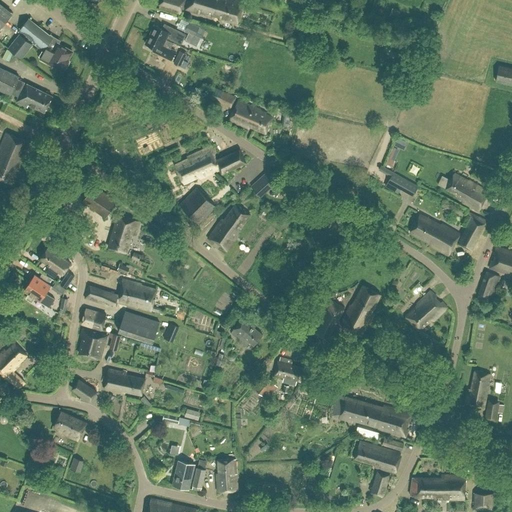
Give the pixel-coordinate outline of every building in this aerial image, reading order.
[(185,0),(160,0),(158,8),(181,14),(185,0)] [(244,2),(238,0),(190,0),(191,1),(188,0),(186,9),(212,17),(213,15),(238,22),(244,2)] [(0,29),(12,15),(0,5),(0,29)] [(53,38),(29,18),(19,31),(43,50),(47,45),(48,46),(41,58),(63,70),(65,67),(66,67),(70,60),(69,60),(69,59),(68,59),(73,51),(59,43),(60,41),(53,38)] [(164,41),(166,38),(167,35),(182,42),(186,34),(165,23),(162,28),(155,24),(150,34),(164,41)] [(196,43),(201,33),(191,29),(187,39),(196,43)] [(33,44),(19,33),(8,48),(22,59),(33,44)] [(174,42),(166,38),(164,41),(150,34),(146,43),(155,48),(153,50),(172,59),(176,51),(171,48),(174,42)] [(187,53),(181,49),(174,62),(181,65),(187,53)] [(511,67),(499,65),(496,81),(511,84),(511,67)] [(20,77),(0,66),(0,89),(11,94),(12,93),(19,96),(17,101),(28,107),(29,104),(45,111),(52,96),(19,79),(20,77)] [(236,96),(216,87),(211,96),(231,105),(236,96)] [(260,109),(238,99),(229,119),(248,127),(250,125),(266,132),(273,116),(260,110),(260,109)] [(30,142),(7,133),(0,148),(0,150),(2,151),(0,154),(0,178),(10,182),(20,159),(23,160),(30,142)] [(214,138),(220,149),(227,145),(221,134),(214,138)] [(216,153),(212,145),(187,156),(188,158),(175,164),(184,183),(198,176),(199,178),(220,169),(222,172),(246,162),(240,149),(216,160),(213,154),(216,153)] [(382,165),(378,174),(403,186),(408,178),(382,165)] [(269,170),(251,187),(259,195),(277,179),(269,170)] [(488,191),(469,180),(468,181),(454,173),(447,188),(458,194),(457,196),(463,199),(463,202),(479,211),(488,191)] [(211,202),(197,187),(180,204),(194,219),(211,202)] [(114,205),(91,189),(82,200),(105,217),(114,205)] [(250,214),(235,203),(224,219),(222,218),(208,238),(214,242),(216,240),(221,244),(220,246),(227,251),(239,233),(238,232),(250,214)] [(486,220),(469,212),(463,224),(467,226),(459,242),(472,249),(486,220)] [(140,221),(115,214),(113,220),(116,222),(108,246),(126,251),(132,234),(135,235),(140,221)] [(440,225),(421,214),(410,232),(430,243),(430,245),(448,255),(456,241),(458,242),(461,235),(442,223),(440,225)] [(71,263),(65,259),(68,255),(50,243),(40,259),(62,274),(71,263)] [(511,250),(497,246),(490,267),(510,274),(511,271),(511,250)] [(68,271),(61,283),(67,288),(75,276),(68,271)] [(500,276),(487,271),(478,294),(487,298),(489,293),(493,294),(500,276)] [(51,285),(34,274),(24,290),(28,293),(25,298),(31,302),(34,297),(49,307),(54,299),(46,293),(51,285)] [(142,283),(124,278),(118,302),(151,310),(156,289),(142,284),(142,283)] [(380,294),(363,284),(353,305),(350,304),(340,324),(360,336),(374,313),(371,311),(380,294)] [(117,294),(89,285),(85,297),(105,304),(106,302),(114,305),(117,294)] [(436,295),(431,289),(416,304),(417,305),(406,316),(419,330),(430,318),(434,320),(448,307),(442,301),(440,302),(436,297),(436,295)] [(345,308),(328,298),(322,310),(326,312),(315,332),(327,339),(345,308)] [(106,314),(86,308),(82,323),(102,329),(102,328),(105,329),(109,316),(106,315),(106,314)] [(160,322),(126,310),(120,331),(154,342),(160,322)] [(255,326),(244,316),(230,333),(247,346),(250,342),(254,345),(263,334),(254,327),(255,326)] [(179,327),(170,323),(162,343),(171,347),(179,327)] [(107,335),(82,329),(81,335),(84,336),(79,353),(101,358),(107,335)] [(120,350),(124,336),(119,335),(116,349),(120,350)] [(55,347),(47,341),(42,349),(51,355),(55,347)] [(147,342),(144,348),(159,353),(161,347),(147,342)] [(26,355),(14,343),(5,351),(4,349),(0,353),(0,371),(18,388),(24,383),(12,372),(19,366),(17,363),(26,355)] [(284,377),(283,382),(295,385),(296,381),(301,382),(305,367),(290,363),(291,359),(280,356),(279,360),(277,360),(274,374),(284,377)] [(129,372),(109,367),(104,387),(119,390),(119,388),(141,394),(144,379),(129,375),(129,372)] [(491,374),(475,370),(472,389),(468,388),(465,404),(472,406),(472,405),(478,407),(484,408),(487,393),(491,374)] [(265,373),(254,388),(264,396),(267,393),(270,395),(277,386),(274,383),(275,381),(265,373)] [(98,391),(79,378),(71,389),(90,402),(98,391)] [(383,407),(337,393),(330,415),(352,421),(353,419),(380,427),(379,428),(406,436),(408,429),(405,427),(407,421),(409,421),(412,412),(383,405),(383,407)] [(500,401),(488,399),(484,418),(496,421),(500,401)] [(61,410),(56,420),(68,425),(69,423),(82,429),(86,422),(61,410)] [(78,439),(82,429),(69,423),(68,425),(56,420),(54,425),(57,427),(56,429),(78,439)] [(404,443),(384,437),(382,444),(401,450),(404,443)] [(401,453),(359,440),(355,459),(373,463),(372,467),(395,473),(401,453)] [(83,459),(74,456),(70,468),(79,471),(83,459)] [(237,472),(236,458),(218,459),(219,475),(217,475),(218,491),(238,490),(236,472),(237,472)] [(195,464),(178,460),(172,484),(189,488),(195,464)] [(205,468),(197,466),(193,488),(201,490),(205,468)] [(389,474),(378,470),(371,491),(382,496),(389,474)] [(466,475),(441,474),(441,477),(413,476),(411,494),(415,494),(415,497),(443,497),(443,498),(465,499),(466,475)] [(494,493),(473,492),(472,510),(494,510),(494,493)] [(195,511),(196,508),(151,498),(147,511),(195,511)]
